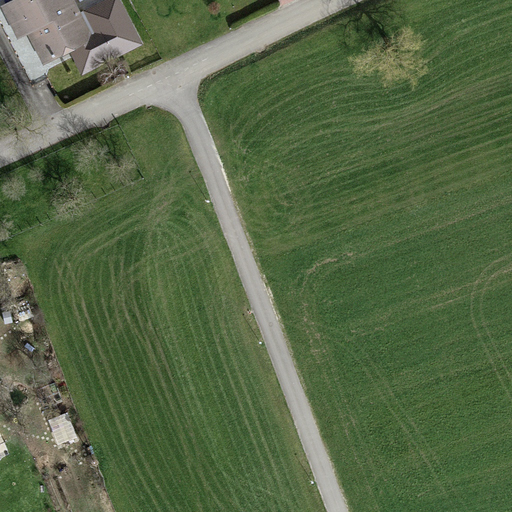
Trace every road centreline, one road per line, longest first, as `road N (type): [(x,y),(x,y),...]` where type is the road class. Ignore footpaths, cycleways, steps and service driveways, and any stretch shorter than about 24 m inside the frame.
road 1 (residential): [(172,78),(340,511)]
road 2 (residential): [(0,154),(172,78)]
road 3 (residential): [(172,78),(336,0)]
